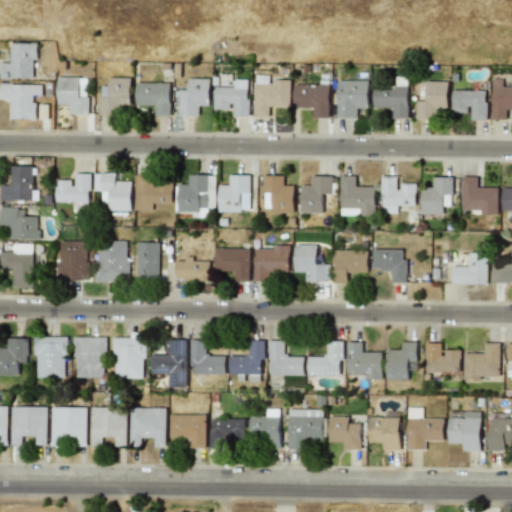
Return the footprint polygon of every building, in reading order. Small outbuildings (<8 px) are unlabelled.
[(10,43),(10,62),(0,62),(0,78),(33,78),(32,59),(37,59),(36,43),(10,43)] [(268,75),(254,75),(253,117),(269,117),(269,106),(289,107),(289,81),(268,81),(268,75)] [(57,104),(68,104),(67,114),(88,114),(88,78),(57,77),(57,104)] [(98,114),(119,114),(119,105),(129,105),(130,78),(108,77),(108,97),(98,97),(98,114)] [(408,118),(407,77),(395,77),(395,86),(373,86),(373,108),(392,108),(392,118),(408,118)] [(178,115),(198,115),(199,106),(209,106),(209,79),(187,78),(187,90),(178,90),(178,115)] [(213,109),(231,110),(231,116),(248,117),(249,79),(234,79),(233,87),(214,87),(213,109)] [(511,84),(503,84),(503,79),(492,79),(491,119),(506,119),(506,110),(511,110),(511,84)] [(356,117),(356,108),(367,108),(367,80),(336,80),(337,118),(356,117)] [(447,109),(448,81),(425,81),(425,101),(416,101),(415,118),(436,119),(436,109),(447,109)] [(170,82),(135,83),(135,106),(155,105),(155,116),(170,116),(170,82)] [(9,118),(35,119),(35,95),(41,95),(41,85),(0,84),(0,99),(9,99),(9,118)] [(330,85),(293,84),(293,107),(313,107),(313,117),(329,118),(330,85)] [(486,120),(486,90),(452,90),(451,113),(469,113),(469,119),(486,120)] [(33,166),(10,166),(10,185),(2,185),(1,200),(38,201),(38,191),(33,191),(33,166)] [(56,202),(74,202),(74,211),(90,211),(90,174),(74,173),(74,180),(56,180),(56,202)] [(94,191),(102,191),(102,210),(131,210),(131,181),(115,181),(115,173),(94,173),(94,191)] [(172,203),(173,183),(153,183),(153,175),(135,174),(134,210),(153,210),(153,203),(172,203)] [(215,208),(216,175),(188,175),(188,184),(178,184),(178,212),(192,212),(192,217),(207,217),(207,208),(215,208)] [(250,175),(229,175),(228,185),(218,184),(218,211),(249,211),(250,175)] [(294,211),(293,185),(283,186),(283,175),(263,175),(263,212),(294,211)] [(300,213),(322,213),(323,193),(332,193),(332,176),(311,175),(311,185),(301,185),(300,213)] [(340,215),(375,215),(375,187),(355,186),(356,176),(341,176),(340,215)] [(416,205),(416,183),(398,183),(398,176),(381,176),(382,213),(398,213),(397,206),(416,205)] [(461,210),(481,210),(481,214),(497,215),(498,187),(477,187),(478,177),(462,176),(461,210)] [(422,214),(444,213),(444,206),(452,206),(452,177),(433,177),(433,187),(421,187),(422,214)] [(511,211),(511,188),(502,188),(502,211),(511,211)] [(10,239),(38,239),(39,217),(20,216),(20,208),(0,207),(0,227),(10,227),(10,239)] [(89,241),(60,241),(59,280),(88,280),(89,241)] [(128,241),(97,241),(97,281),(128,281),(128,241)] [(137,279),(158,279),(159,242),(137,242),(137,279)] [(0,252),(0,268),(13,268),(13,288),(33,288),(33,244),(13,243),(13,252),(0,252)] [(325,282),(325,264),(316,264),(316,245),(294,244),(294,272),(305,272),(305,282),(325,282)] [(254,247),(253,280),(269,281),(270,272),(289,272),(289,247),(254,247)] [(233,282),(249,282),(249,249),(214,248),(214,271),(233,271),(233,282)] [(368,250),(333,249),(333,282),(348,283),(348,272),(367,272),(368,250)] [(372,270),(391,270),(391,283),(406,283),(407,259),(402,259),(403,250),(373,249),(372,270)] [(487,285),(488,253),(469,252),(468,266),(452,266),(452,284),(487,285)] [(175,280),(209,281),(210,261),(175,260),(175,280)] [(492,283),(511,282),(511,263),(492,264),(492,283)] [(65,336),(34,337),(35,378),(66,377),(65,336)] [(105,337),(74,337),(75,378),(106,377),(105,337)] [(113,378),(144,378),(144,337),(113,338),(113,378)] [(0,347),(0,375),(18,376),(19,363),(27,363),(27,338),(7,338),(7,348),(0,347)] [(150,373),(168,374),(167,387),(185,387),(186,339),(165,339),(164,355),(150,354),(150,373)] [(225,375),(225,356),(205,355),(205,340),(191,340),(190,374),(225,375)] [(229,355),(228,375),(262,375),(263,340),(248,340),(248,355),(229,355)] [(268,340),(268,359),(271,359),(271,375),(303,375),(303,356),(285,356),(285,340),(268,340)] [(307,375),(341,376),(341,341),(326,341),(326,356),(307,356),(307,375)] [(381,379),(382,352),(362,352),(362,343),(347,342),(346,374),(365,375),(365,379),(381,379)] [(386,349),(386,380),(408,380),(408,368),(417,368),(417,342),(401,342),(401,349),(386,349)] [(460,350),(442,350),(442,343),(425,343),(425,372),(460,372),(460,350)] [(464,353),(463,380),(480,380),(480,376),(499,376),(500,343),(484,343),(484,353),(464,353)] [(0,445),(7,445),(8,406),(0,405),(0,445)] [(10,444),(22,445),(22,436),(35,436),(35,445),(46,445),(47,407),(11,406),(10,444)] [(86,407),(51,407),(50,446),(85,446),(86,407)] [(90,446),(102,446),(102,437),(114,437),(114,446),(126,447),(126,407),(90,407),(90,446)] [(129,446),(140,446),(141,438),(154,438),(153,446),(165,447),(165,408),(130,407),(129,446)] [(425,450),(425,440),(443,441),(444,419),(422,418),(422,408),(408,408),(406,449),(425,450)] [(280,449),(280,409),(266,409),(266,416),(250,416),(249,438),(264,438),(264,449),(280,449)] [(323,409),(288,409),(288,449),(305,449),(305,442),(323,442),(323,409)] [(481,412),(464,411),(463,418),(448,418),(447,443),(462,443),(462,451),(480,451),(481,412)] [(205,414),(169,415),(169,437),(189,437),(189,448),(205,448),(205,414)] [(361,424),(348,423),(348,417),(329,416),(329,442),(343,442),(343,449),(360,450),(361,424)] [(368,443),(382,443),(382,450),(400,450),(400,418),(368,417),(368,443)] [(210,445),(225,445),(225,440),(244,440),(244,419),(210,418),(210,445)] [(505,451),(505,444),(511,444),(511,418),(488,419),(488,452),(505,451)]
